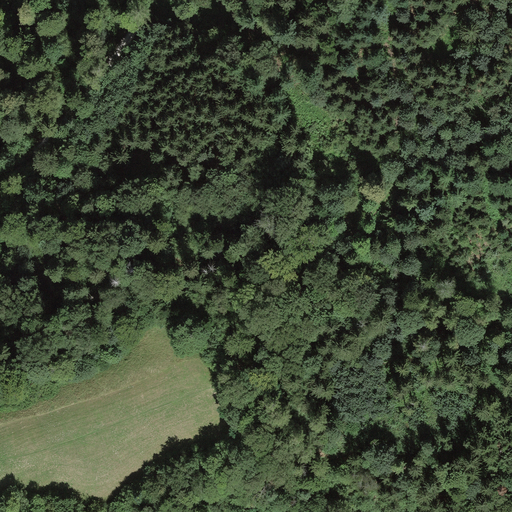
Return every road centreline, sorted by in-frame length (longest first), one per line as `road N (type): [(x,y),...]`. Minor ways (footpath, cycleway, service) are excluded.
road 1 (track): [(511,360),(473,354),(249,362),(326,255),(411,169),(511,129)]
road 2 (unclassified): [(0,190),(101,80),(144,0)]
